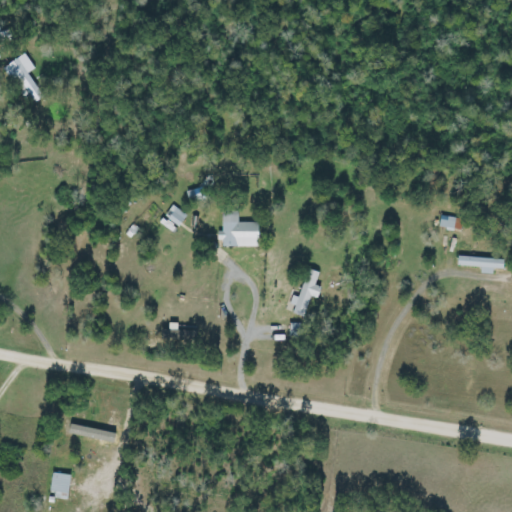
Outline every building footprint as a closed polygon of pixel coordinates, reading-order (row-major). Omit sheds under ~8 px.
[(36,69),(25,53),(4,69),(30,106),(44,95),(29,74),(36,69)] [(164,219),(179,227),(187,215),(171,206),(164,219)] [(220,212),(221,248),(257,247),(256,223),(238,223),(238,211),(220,212)] [(440,218),(439,228),(461,230),(462,220),(440,218)] [(493,269),(503,270),(504,261),(457,256),(456,266),(480,269),(480,274),(492,275),(493,269)] [(298,298),(291,296),(286,312),(303,317),(309,297),(317,300),(321,288),(314,286),(318,273),(307,270),(298,298)] [(50,492),(67,494),(70,475),(52,473),(50,492)]
